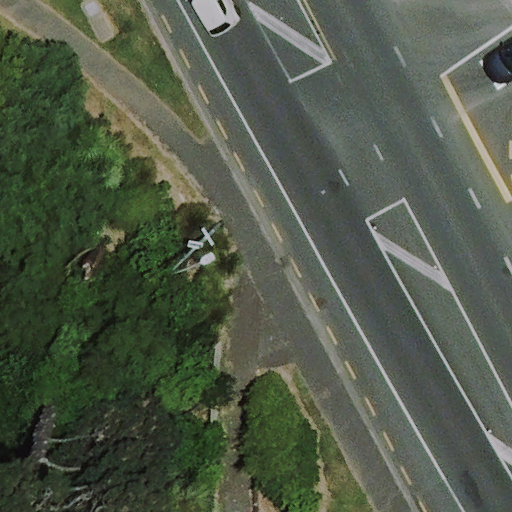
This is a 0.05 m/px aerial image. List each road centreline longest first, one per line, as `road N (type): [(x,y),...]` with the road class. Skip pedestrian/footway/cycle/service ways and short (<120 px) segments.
road 1 (tertiary): [(348,134),(511,438)]
road 2 (tertiary): [(511,26),(348,134)]
road 3 (tertiary): [(272,0),(348,134)]
